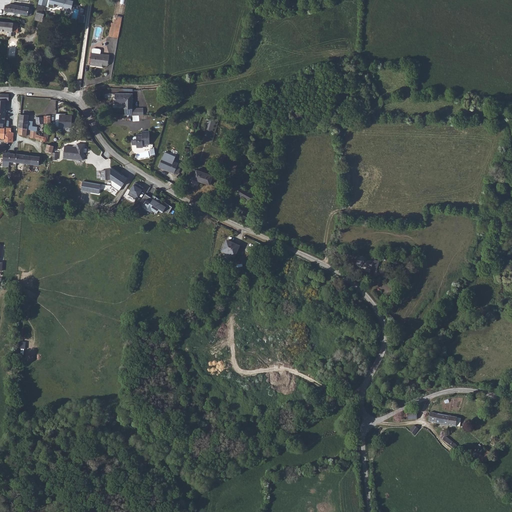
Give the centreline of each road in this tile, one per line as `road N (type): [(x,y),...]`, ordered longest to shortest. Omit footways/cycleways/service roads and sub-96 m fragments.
road 1 (unclassified): [(363,425),(362,393),(385,329),(371,301),(316,260),(146,178),(105,145),(71,97)]
road 2 (unclassified): [(363,425),(462,389),(511,398)]
